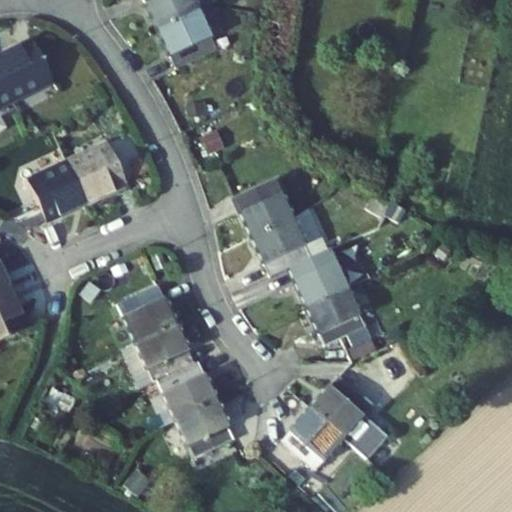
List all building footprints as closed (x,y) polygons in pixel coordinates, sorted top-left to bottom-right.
[(189,0),(138,0),(159,36),(198,15),(189,0)] [(264,15),(266,0),(265,0),(253,0),(251,13),(264,15)] [(218,53),(198,15),(159,36),(180,74),(218,53)] [(34,43),(0,56),(0,78),(10,103),(52,85),(34,43)] [(0,78),(0,107),(10,103),(0,78)] [(201,105),(184,112),(191,129),(208,122),(201,105)] [(216,140),(210,126),(194,133),(200,147),(216,140)] [(108,144),(66,162),(84,206),(127,188),(108,144)] [(66,162),(26,180),(45,223),(84,206),(66,162)] [(278,186),(238,203),(255,241),(294,223),(278,186)] [(380,205),(369,224),(382,234),(395,213),(380,205)] [(314,215),(294,223),(255,241),(274,283),(291,275),(333,256),(314,215)] [(362,257),(356,245),(333,256),(338,268),(362,257)] [(338,268),(333,256),(291,275),(309,314),(351,294),(338,268)] [(0,269),(0,293),(9,290),(0,269)] [(0,344),(28,331),(9,290),(0,293),(0,344)] [(155,294),(115,310),(132,348),(172,330),(155,294)] [(378,355),(351,294),(309,314),(327,350),(340,344),(350,367),(378,355)] [(190,366),(172,330),(132,348),(117,355),(134,393),(155,383),(190,366)] [(194,365),(190,366),(155,383),(162,396),(175,425),(214,407),(194,365)] [(347,377),(317,408),(351,440),(373,460),(404,429),(347,377)] [(162,396),(146,404),(159,432),(175,425),(162,396)] [(233,449),(214,407),(175,425),(195,466),(233,449)] [(317,408),(288,440),(322,471),(351,440),(317,408)] [(154,486),(135,475),(129,485),(148,496),(154,486)]
